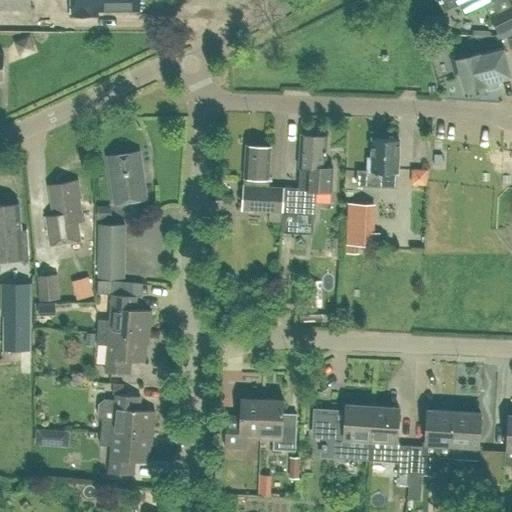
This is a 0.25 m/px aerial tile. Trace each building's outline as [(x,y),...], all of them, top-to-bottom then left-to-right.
[(0,0),(0,8),(30,9),(29,0),(0,0)] [(70,0),(71,16),(97,16),(98,10),(105,10),(139,10),(139,0),(70,0)] [(438,0),(444,11),(460,3),(466,16),(494,2),(492,0),(438,0)] [(489,17),(498,35),(511,28),(511,7),(511,5),(489,17)] [(503,48),(479,55),(479,53),(457,59),(466,91),(487,85),(487,83),(511,77),(503,48)] [(282,211),(281,227),(297,228),(298,212),(314,213),(315,190),(332,191),(334,167),(326,167),(328,135),(324,135),(322,133),(316,132),(314,134),(301,134),(299,166),(300,166),(299,188),(284,187),(282,211)] [(396,173),(398,173),(399,139),(373,137),(372,158),(369,157),(369,170),(358,170),(357,185),(395,187),(396,173)] [(271,146),(246,145),(242,209),(282,211),(284,187),(269,186),(271,146)] [(115,203),(147,198),(140,151),(108,155),(115,203)] [(414,182),(427,183),(429,167),(416,165),(414,182)] [(496,183),(507,183),(507,169),(497,169),(496,183)] [(81,198),(78,181),(48,186),(53,215),(45,216),(50,245),(81,240),(78,222),(85,221),(84,213),(82,213),(80,198),(81,198)] [(377,198),(351,198),(351,240),(377,241),(377,198)] [(22,231),(19,204),(0,205),(0,259),(29,257),(27,231),(22,231)] [(125,224),(99,224),(98,276),(124,277),(125,224)] [(59,297),(57,273),(36,275),(39,300),(59,298),(59,297)] [(77,279),(81,295),(95,291),(91,276),(77,279)] [(97,293),(112,294),(113,280),(98,279),(97,293)] [(2,291),(2,316),(4,316),(4,350),(30,350),(30,284),(2,284),(2,291)] [(136,296),(112,294),(109,320),(99,319),(97,331),(146,336),(148,313),(150,314),(151,310),(135,309),(136,296)] [(270,311),(271,297),(254,296),(253,311),(270,311)] [(352,322),(353,312),(344,311),(343,321),(352,322)] [(146,336),(97,331),(96,344),(107,345),(105,372),(130,374),(131,360),(144,362),(146,336)] [(85,344),(94,345),(95,333),(86,332),(85,344)] [(112,393),(123,393),(123,386),(112,385),(112,393)] [(102,432),(150,436),(152,414),(155,414),(155,410),(139,409),(140,396),(116,394),(115,399),(104,398),(99,403),(98,415),(103,419),(102,432)] [(260,439),(262,398),(241,397),(239,421),(227,420),(225,447),(247,448),(247,438),(260,439)] [(262,398),(260,439),(273,440),(273,449),(294,450),(296,412),(283,411),(284,400),(262,398)] [(370,440),(372,405),(346,403),(345,411),(314,409),(312,436),(321,437),(320,455),(369,459),(370,440)] [(372,405),(370,440),(383,441),(382,455),(397,456),(396,472),(410,473),(412,445),(396,444),(399,407),(372,405)] [(412,445),(410,473),(422,474),(437,475),(438,456),(451,457),(455,411),(428,409),(425,444),(423,444),(422,446),(412,445)] [(480,450),(480,447),(480,445),(478,445),(481,412),(455,411),(451,457),(479,459),(477,486),(476,502),(488,503),(489,483),(490,483),(492,450),(480,450)] [(492,450),(490,483),(502,483),(503,464),(511,464),(511,414),(509,414),(506,448),(503,451),(492,450)] [(36,428),(34,444),(45,445),(47,429),(36,428)] [(150,436),(102,432),(101,444),(111,445),(109,472),(134,474),(135,461),(147,462),(150,436)] [(289,478),(299,478),(299,457),(289,456),(289,478)] [(420,499),(422,474),(410,473),(407,499),(420,499)]
